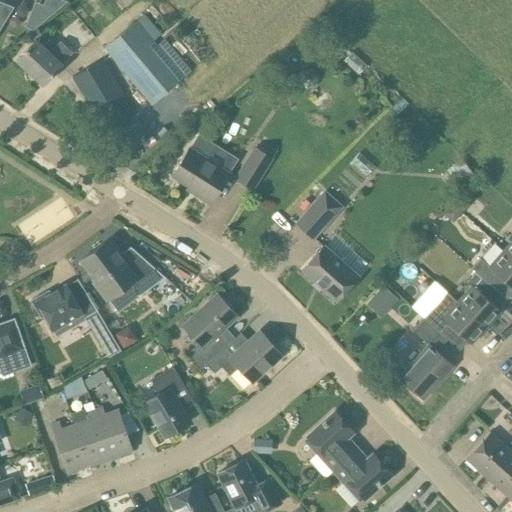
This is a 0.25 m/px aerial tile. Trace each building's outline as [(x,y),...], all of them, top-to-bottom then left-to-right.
[(55,11),(67,1),(64,0),(45,0),(43,6),(55,11)] [(186,77),(139,20),(104,49),(152,106),(186,77)] [(52,53),(36,38),(16,60),(45,85),(74,53),(62,42),(52,53)] [(136,115),(103,59),(74,76),(107,133),(136,115)] [(274,158),(254,146),(234,179),(253,191),(274,158)] [(231,173),(190,148),(173,175),(198,191),(196,194),(212,204),(231,173)] [(474,174),(462,159),(446,172),(458,187),(474,174)] [(344,207),(324,190),(295,224),(314,241),(344,207)] [(466,190),(453,204),(462,213),(475,199),(466,190)] [(462,213),(453,204),(444,214),(453,223),(462,213)] [(120,256),(108,240),(81,261),(96,282),(94,284),(108,302),(131,284),(141,296),(166,278),(132,247),(120,256)] [(359,277),(325,247),(304,270),(338,301),(359,277)] [(511,287),(511,257),(505,251),(491,267),(482,259),(473,269),(477,272),(497,290),(505,281),(511,287)] [(472,288),(459,303),(488,328),(502,311),(494,304),(502,295),(497,290),(477,272),(467,283),(472,288)] [(98,311),(79,279),(52,294),(50,291),(32,301),(42,318),(45,317),(53,331),(82,314),(85,319),(98,311)] [(383,285),(365,303),(381,317),(398,299),(383,285)] [(207,365),(227,347),(231,343),(221,333),(239,317),(218,294),(183,326),(200,344),(189,353),(203,368),(207,365)] [(488,328),(459,303),(458,303),(448,294),(425,319),(445,337),(454,328),(473,345),(488,328)] [(445,337),(425,319),(414,331),(430,346),(401,379),(424,399),(454,366),(435,349),(446,337),(445,337)] [(0,366),(3,375),(30,365),(14,320),(0,324),(0,366)] [(129,326),(115,335),(123,349),(138,340),(129,326)] [(235,356),(227,347),(207,365),(215,374),(223,367),(231,376),(240,368),(253,382),(283,355),(261,332),(235,356)] [(187,389),(174,367),(152,381),(160,394),(145,403),(166,438),(191,422),(175,396),(187,389)] [(81,376),(62,386),(67,399),(87,392),(81,376)] [(38,384),(19,391),(24,405),(43,398),(38,384)] [(95,411),(111,459),(134,451),(120,410),(106,415),(104,408),(95,411)] [(90,466),(111,459),(95,411),(87,414),(89,421),(76,425),(90,466)] [(334,471),(358,450),(347,438),(353,433),(335,413),(309,437),(322,451),(310,462),(325,478),(334,470),(334,471)] [(67,473),(90,466),(76,425),(63,429),(61,423),(51,426),(67,473)] [(488,479),(511,453),(511,449),(493,432),(467,460),(488,479)] [(273,440),(254,439),(253,452),(272,454),(273,440)] [(368,461),(358,450),(334,471),(350,488),(353,485),(365,499),(392,476),(374,456),(368,461)] [(511,453),(488,479),(509,499),(511,495),(511,453)] [(257,486),(244,461),(219,473),(237,509),(253,501),(258,511),(266,511),(282,504),(270,480),(257,486)] [(57,487),(53,475),(25,484),(29,496),(57,487)] [(0,505),(20,499),(13,479),(0,483),(0,505)] [(210,508),(198,484),(169,498),(175,511),(225,511),(220,503),(210,508)] [(109,501),(112,511),(127,511),(136,509),(131,494),(109,501)]
